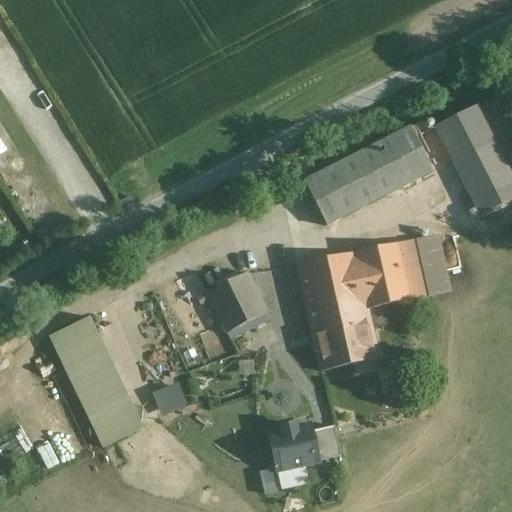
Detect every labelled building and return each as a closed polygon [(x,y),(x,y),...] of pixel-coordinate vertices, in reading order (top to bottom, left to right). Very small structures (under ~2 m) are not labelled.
[(511,183),(474,108),(437,127),(482,218),(511,202),(511,183)] [(381,143),(404,188),(433,173),(410,129),(381,143)] [(404,188),(381,143),(304,183),(314,204),(332,194),(345,219),(404,188)] [(332,194),(314,204),(327,228),(345,219),(332,194)] [(399,245),(298,268),(322,373),(377,361),(366,312),(411,302),(399,245)] [(246,275),(206,295),(227,335),(267,315),(246,275)] [(89,318),(49,339),(103,449),(144,430),(89,318)] [(0,432),(0,464),(10,457),(26,478),(43,464),(10,424),(0,432)] [(331,426),(266,440),(274,475),(339,461),(331,426)]
